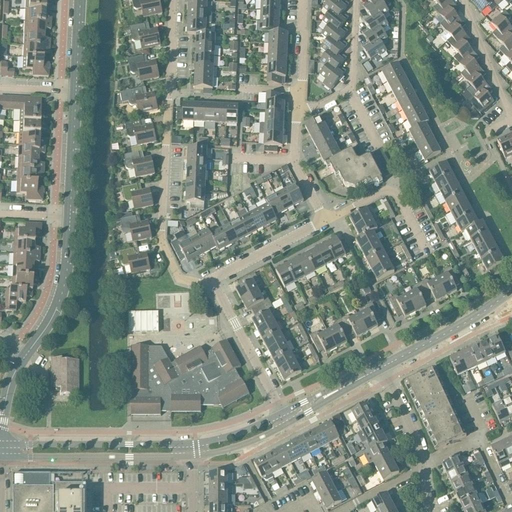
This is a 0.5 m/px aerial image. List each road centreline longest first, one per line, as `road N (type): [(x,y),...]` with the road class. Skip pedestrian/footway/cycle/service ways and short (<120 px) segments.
road 1 (residential): [(212,281),(178,279),(161,244),(173,0)]
road 2 (tertiary): [(0,451),(191,450)]
road 3 (residential): [(284,418),(212,281)]
road 4 (tertiary): [(380,368),(511,289)]
road 5 (tertiary): [(23,358),(62,290),(69,217)]
road 6 (residential): [(511,120),(465,0)]
road 7 (residential): [(323,223),(212,281)]
road 8 (tertiary): [(69,217),(75,92)]
